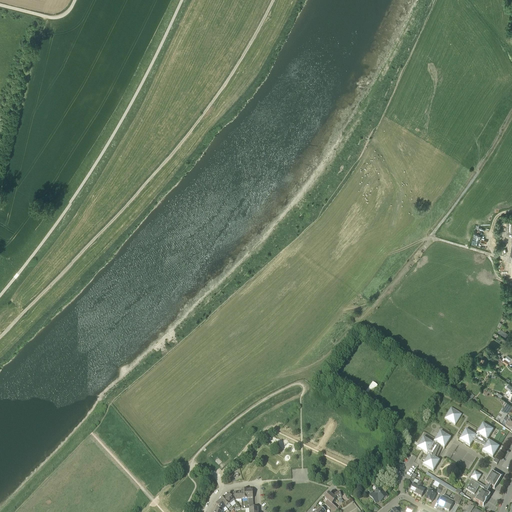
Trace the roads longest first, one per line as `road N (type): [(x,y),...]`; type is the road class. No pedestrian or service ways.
road 1 (track): [(271,0),(162,163),(0,333)]
road 2 (track): [(272,409),(300,395),(298,382),(241,413),(189,463)]
